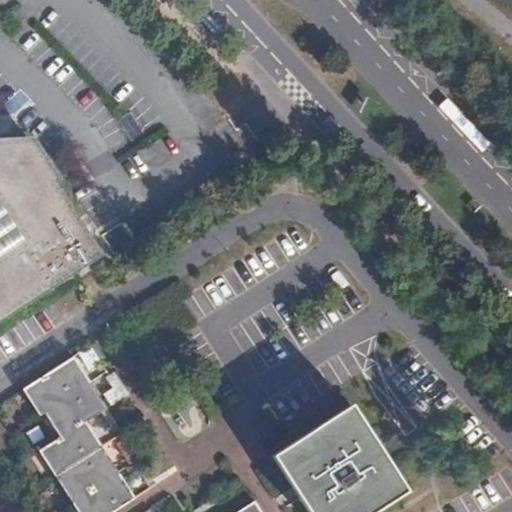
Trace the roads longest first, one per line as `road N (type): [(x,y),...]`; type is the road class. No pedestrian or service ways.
road 1 (secondary): [(224,0),(511,303)]
road 2 (secondary): [(511,206),(318,0)]
